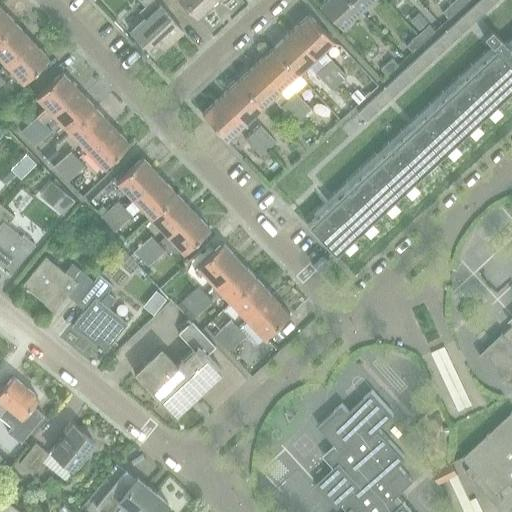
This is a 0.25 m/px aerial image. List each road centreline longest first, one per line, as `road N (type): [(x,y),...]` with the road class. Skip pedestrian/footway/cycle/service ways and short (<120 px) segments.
road 1 (residential): [(345,313),(153,112)]
road 2 (residential): [(189,460),(0,306)]
road 3 (residential): [(345,313),(511,159)]
road 4 (residential): [(189,460),(345,313)]
road 5 (residential): [(153,112),(282,0)]
road 6 (residential): [(153,112),(49,0)]
